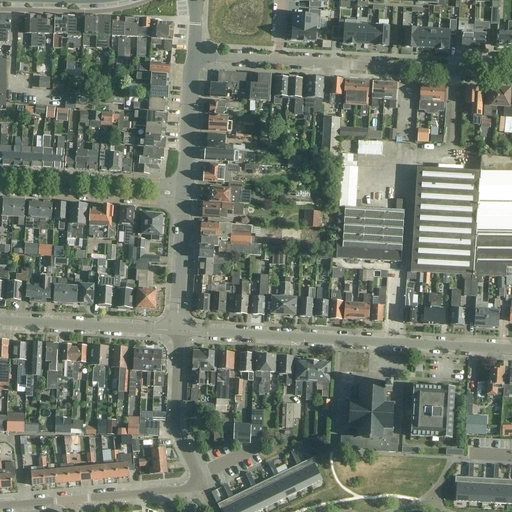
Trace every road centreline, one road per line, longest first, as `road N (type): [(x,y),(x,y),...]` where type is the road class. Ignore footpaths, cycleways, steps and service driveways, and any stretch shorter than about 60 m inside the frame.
road 1 (residential): [(511,350),(178,330)]
road 2 (residential): [(70,499),(199,482),(174,421),(178,330)]
road 3 (residential): [(511,74),(282,61)]
road 4 (residential): [(184,185),(0,178)]
road 5 (residential): [(0,188),(183,201)]
road 6 (residential): [(178,330),(0,320)]
road 7 (residential): [(184,185),(192,56)]
road 8 (residential): [(178,330),(183,201)]
